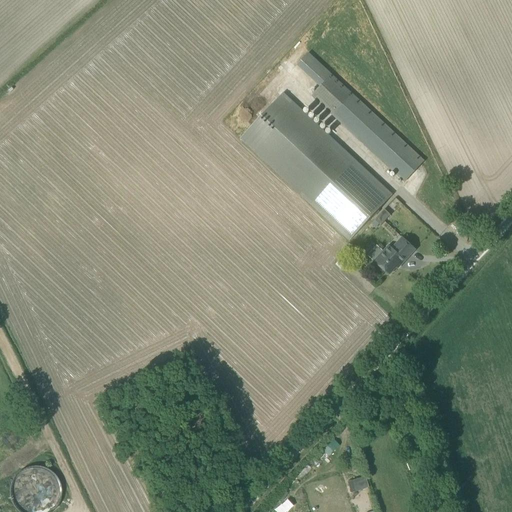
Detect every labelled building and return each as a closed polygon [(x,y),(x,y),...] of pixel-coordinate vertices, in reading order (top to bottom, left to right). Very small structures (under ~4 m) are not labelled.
[(349,241),(372,217),(381,207),(392,195),(322,129),(221,36),(196,62),(192,58),(188,63),(192,67),(178,82),(349,241)] [(405,182),(424,161),(332,74),(308,52),(296,65),(319,87),(312,95),(405,182)] [(384,210),(372,224),(374,225),(377,228),(380,225),(381,226),(391,215),(384,210)] [(415,250),(402,238),(393,248),(389,245),(374,261),(389,275),(400,263),(402,264),(415,250)] [(10,474),(19,511),(20,511),(61,502),(52,464),(10,474)] [(351,494),(368,488),(364,476),(347,482),(351,494)] [(278,511),(280,511),(290,505),(287,501),(276,509),(278,511)]
